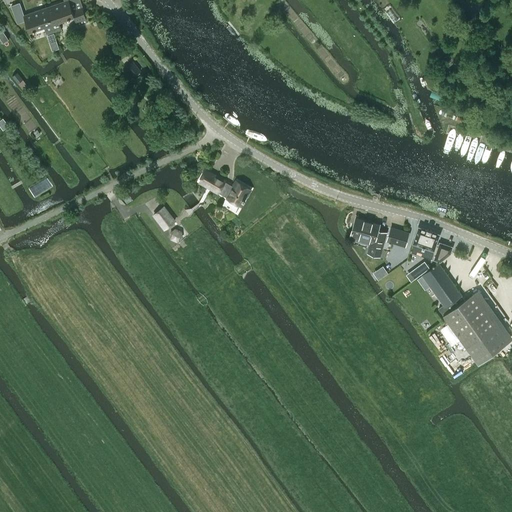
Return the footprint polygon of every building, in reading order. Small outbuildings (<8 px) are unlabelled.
[(46,8),(54,32),(61,29),(59,21),(74,16),(77,26),(87,22),(80,0),(66,5),(64,1),(46,8)] [(47,34),(54,32),(46,8),(24,15),(20,3),(12,5),(17,22),(24,20),(29,32),(45,26),(47,34)] [(393,22),(398,19),(391,9),(387,13),(393,22)] [(133,76),(140,71),(133,62),(127,67),(133,76)] [(149,115),(148,116),(152,120),(158,115),(158,114),(154,111),(149,115)] [(2,118),(0,120),(0,126),(3,131),(8,126),(2,118)] [(240,205),(250,189),(236,181),(233,185),(207,170),(200,181),(240,205)] [(174,221),(164,207),(154,214),(164,228),(174,221)] [(380,255),(386,232),(378,230),(379,226),(367,223),(368,220),(356,217),(351,235),(372,241),(368,252),(380,255)] [(419,226),(418,226),(413,242),(422,246),(422,247),(424,248),(425,246),(434,249),(431,257),(441,260),(450,253),(453,246),(439,242),(439,244),(437,243),(440,235),(440,234),(439,233),(432,231),(432,230),(427,228),(427,229),(419,226)] [(387,239),(406,245),(409,232),(391,227),(387,239)] [(169,232),(170,239),(177,242),(183,238),(182,230),(175,228),(169,232)] [(424,261),(415,267),(420,273),(429,267),(424,261)] [(439,308),(467,348),(478,363),(511,338),(511,337),(478,290),(465,299),(462,295),(463,295),(439,263),(422,275),(444,305),(439,308)]
